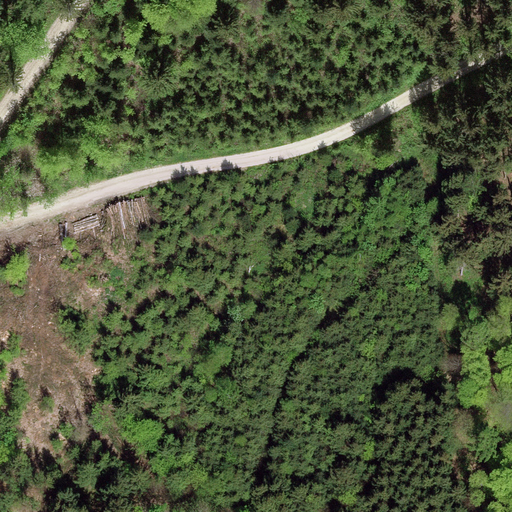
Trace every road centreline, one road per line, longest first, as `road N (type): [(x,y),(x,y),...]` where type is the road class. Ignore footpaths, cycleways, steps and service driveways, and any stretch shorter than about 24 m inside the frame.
road 1 (track): [(511,40),(313,146),(84,194),(0,222)]
road 2 (track): [(95,0),(0,143)]
